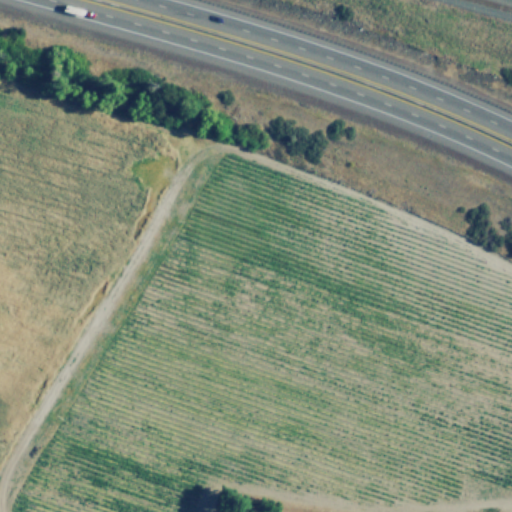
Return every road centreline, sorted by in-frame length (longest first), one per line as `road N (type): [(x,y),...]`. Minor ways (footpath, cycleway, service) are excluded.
road 1 (motorway): [(44,0),(426,117),(511,158)]
road 2 (motorway): [(511,132),(264,36),(144,0)]
